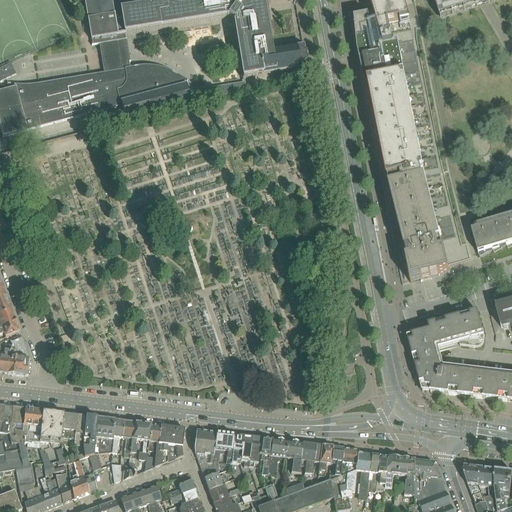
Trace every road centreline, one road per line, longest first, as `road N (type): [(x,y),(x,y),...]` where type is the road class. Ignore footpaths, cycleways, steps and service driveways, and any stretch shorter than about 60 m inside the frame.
road 1 (tertiary): [(378,323),(318,0)]
road 2 (residential): [(41,396),(44,361),(0,242)]
road 3 (tertiary): [(193,416),(41,396)]
road 4 (unclassified): [(378,323),(511,282)]
road 5 (unclassified): [(62,511),(188,462)]
